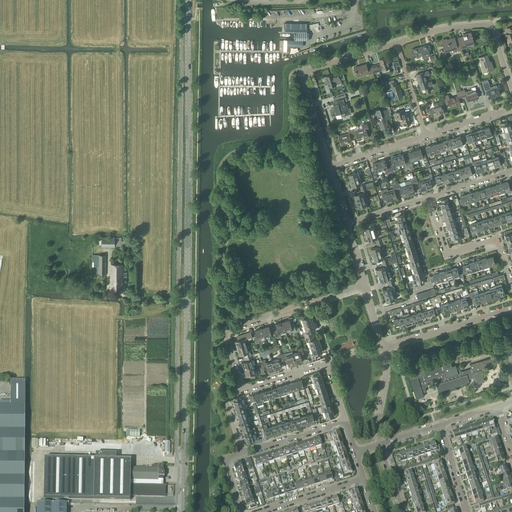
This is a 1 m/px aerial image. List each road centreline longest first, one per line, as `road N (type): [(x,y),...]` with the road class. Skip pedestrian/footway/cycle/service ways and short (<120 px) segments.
road 1 (tertiary): [(185,511),(188,0)]
road 2 (residential): [(241,390),(225,329),(365,283)]
road 3 (residential): [(329,166),(303,76),(396,44)]
road 4 (residential): [(511,286),(496,238),(446,254),(428,198)]
road 5 (residential): [(384,349),(511,308)]
